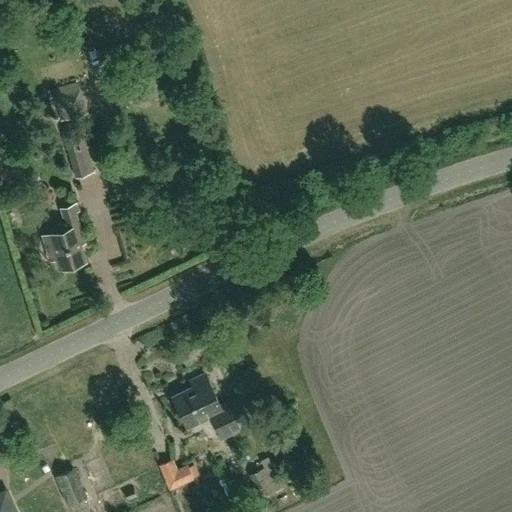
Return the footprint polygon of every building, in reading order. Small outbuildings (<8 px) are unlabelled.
[(138,101),(159,96),(154,75),(133,81),(138,101)] [(62,121),(87,113),(79,84),(54,92),(62,121)] [(75,177),(93,172),(84,145),(67,150),(75,177)] [(147,182),(158,179),(155,164),(143,167),(147,182)] [(59,269),(85,261),(78,239),(82,237),(75,212),(78,211),(75,203),(61,208),(66,228),(48,233),(59,269)] [(220,406),(204,373),(189,381),(192,386),(172,396),(186,426),(210,415),(220,437),(249,424),(238,398),(220,406)] [(260,498),(282,488),(268,456),(260,460),(263,467),(248,475),(260,498)] [(176,471),(172,461),(160,465),(169,486),(191,477),(196,475),(192,465),(187,467),(187,466),(176,471)] [(67,505),(87,496),(75,468),(55,476),(67,505)] [(0,511),(11,511),(3,493),(0,494),(0,511)] [(263,505),(266,511),(270,511),(274,511),(270,502),(263,505)]
